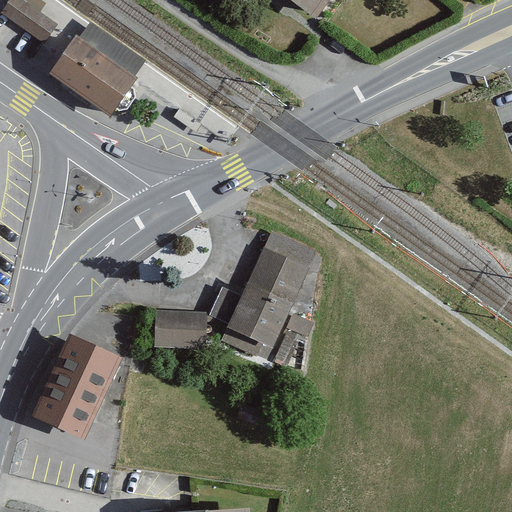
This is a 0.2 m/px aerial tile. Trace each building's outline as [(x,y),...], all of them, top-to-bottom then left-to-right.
[(39,0),(12,0),(3,13),(44,42),(56,25),(40,13),(46,4),(39,0)] [(328,0),(288,0),(316,18),(328,0)] [(134,79),(78,40),(53,74),(110,114),(134,79)] [(204,125),(180,109),(173,120),(197,136),(204,125)] [(304,269),(262,250),(241,296),(224,289),(212,315),(228,322),(225,330),(268,349),(304,269)] [(208,314),(156,312),(155,349),(206,351),(208,314)] [(123,358),(68,333),(33,410),(87,435),(123,358)] [(249,511),(249,503),(129,510),(129,511),(249,511)]
